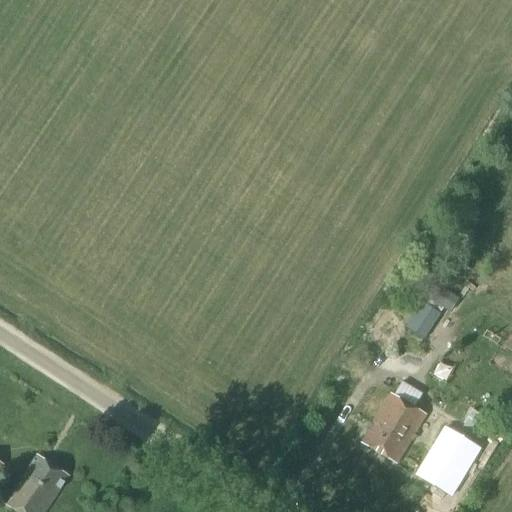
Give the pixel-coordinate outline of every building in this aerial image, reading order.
[(439,287),(430,301),(450,314),(459,300),(439,287)] [(440,315),(421,303),(405,328),(423,340),(440,315)] [(396,465),(425,417),(392,397),(363,445),(396,465)] [(450,499),(480,450),(444,428),(414,477),(450,499)] [(14,511),(45,511),(68,477),(37,457),(5,506),(14,511)] [(372,511),(375,511),(396,487),(374,469),(352,495),(372,511)]
